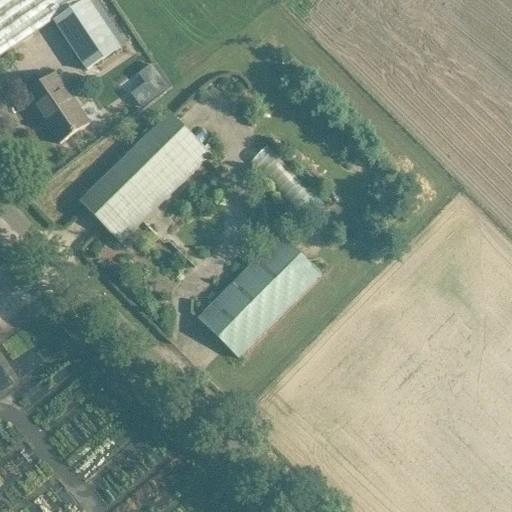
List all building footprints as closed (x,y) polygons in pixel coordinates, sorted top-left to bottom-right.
[(88,71),(104,60),(125,45),(95,0),(0,0),(0,57),(54,21),(88,71)] [(60,145),(90,125),(55,74),(26,95),(60,145)] [(120,245),(135,231),(210,157),(170,116),(94,189),(80,203),(120,245)] [(277,150),(262,164),(317,223),(332,209),(277,150)] [(238,360),(321,276),(281,237),(212,306),(198,321),(238,360)]
